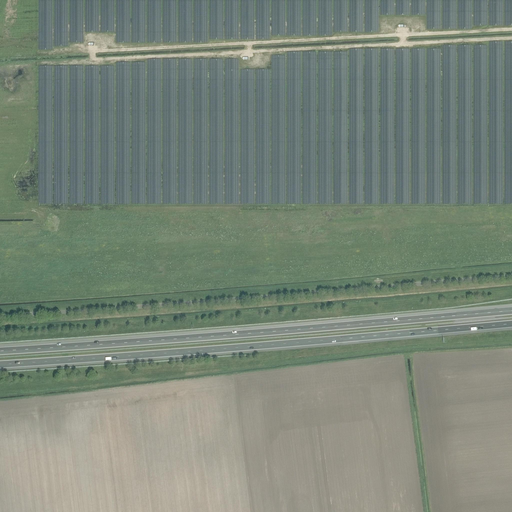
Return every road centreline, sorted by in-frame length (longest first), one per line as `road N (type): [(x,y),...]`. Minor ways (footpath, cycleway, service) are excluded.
road 1 (unclassified): [(0,314),(511,274)]
road 2 (motorway): [(0,364),(511,324)]
road 3 (motorway): [(511,310),(0,350)]
